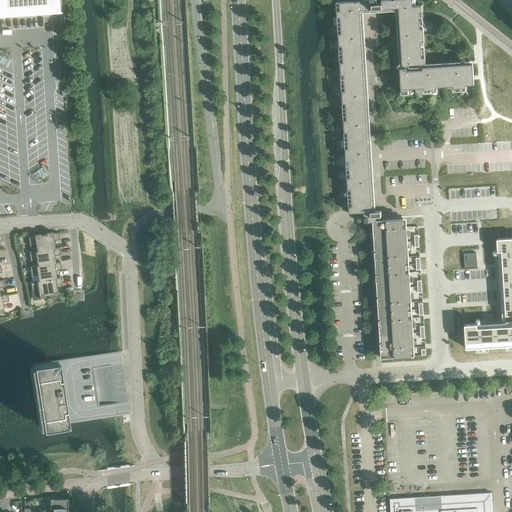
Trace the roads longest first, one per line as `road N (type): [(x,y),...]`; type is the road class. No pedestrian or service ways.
road 1 (secondary): [(237,0),(267,383)]
road 2 (secondary): [(299,379),(275,0)]
road 3 (residential): [(436,210),(383,213),(372,23)]
road 4 (residential): [(134,355),(68,376),(73,409),(84,416),(136,407)]
road 5 (unclassified): [(134,355),(130,258),(73,219)]
road 6 (residential): [(442,370),(436,210)]
road 7 (residential): [(350,374),(342,230)]
road 8 (residential): [(368,511),(363,400),(350,374)]
road 9 (unclassified): [(157,474),(281,463)]
